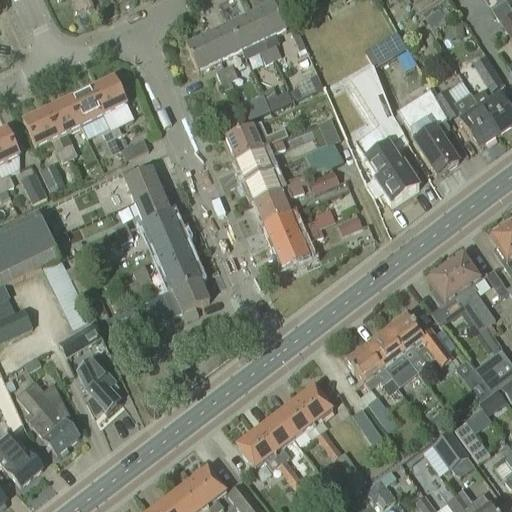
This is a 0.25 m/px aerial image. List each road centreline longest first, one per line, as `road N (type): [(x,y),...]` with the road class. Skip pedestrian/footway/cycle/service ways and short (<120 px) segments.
road 1 (residential): [(281,351),(134,27)]
road 2 (tertiary): [(281,351),(511,177)]
road 3 (tertiary): [(74,511),(281,351)]
